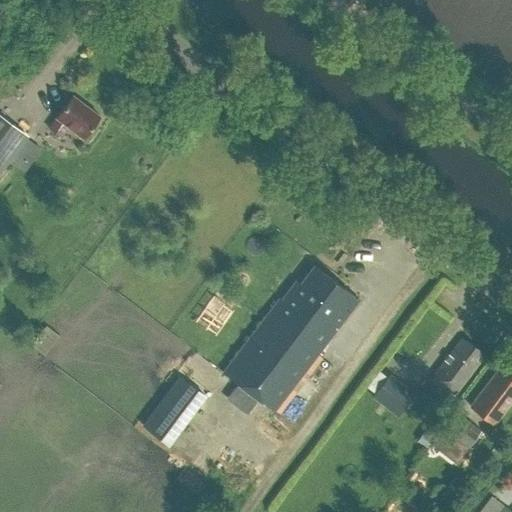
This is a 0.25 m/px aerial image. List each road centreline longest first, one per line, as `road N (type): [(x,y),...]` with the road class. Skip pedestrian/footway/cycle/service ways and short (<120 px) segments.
road 1 (tertiary): [(511,301),(115,0)]
road 2 (unclassified): [(511,137),(330,0)]
